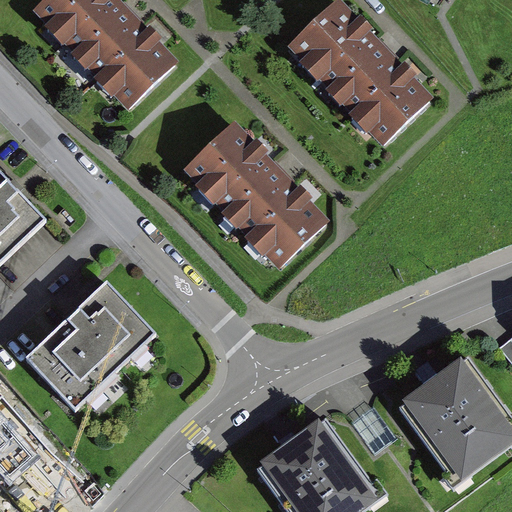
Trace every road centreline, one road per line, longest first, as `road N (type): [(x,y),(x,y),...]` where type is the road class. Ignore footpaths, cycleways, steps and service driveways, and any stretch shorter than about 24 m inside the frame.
road 1 (residential): [(0,82),(278,379)]
road 2 (tertiary): [(278,379),(511,280)]
road 3 (tertiary): [(128,511),(198,439),(278,379)]
